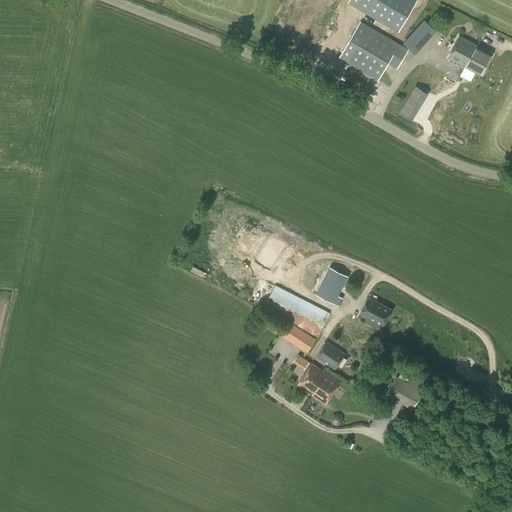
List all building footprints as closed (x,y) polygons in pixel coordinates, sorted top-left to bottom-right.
[(411,0),(351,0),(348,5),(400,35),(418,4),(411,0)] [(402,44),(409,49),(415,55),(436,31),(424,19),(411,34),(402,44)] [(378,81),(388,64),(397,69),(408,49),(360,21),(339,58),(378,81)] [(459,37),(448,57),(481,75),(492,54),(459,37)] [(409,98),(400,112),(412,120),(421,106),(409,98)] [(342,297),(339,296),(347,280),(240,226),(228,250),(335,305),(338,306),(342,297)] [(317,337),(330,313),(223,258),(210,283),(317,337)] [(191,271),(202,277),(204,272),(193,266),(191,271)] [(367,319),(365,323),(380,330),(381,327),(382,327),(391,310),(368,297),(359,315),(367,319)] [(289,340),(302,349),(311,337),(297,328),(289,340)] [(317,357),(312,364),(323,371),(328,365),(335,369),(344,354),(326,343),(317,357)] [(305,368),(308,358),(297,354),(293,363),(305,368)] [(339,382),(323,371),(312,364),(298,385),(326,403),(339,382)] [(422,391),(394,376),(385,394),(412,409),(422,391)]
